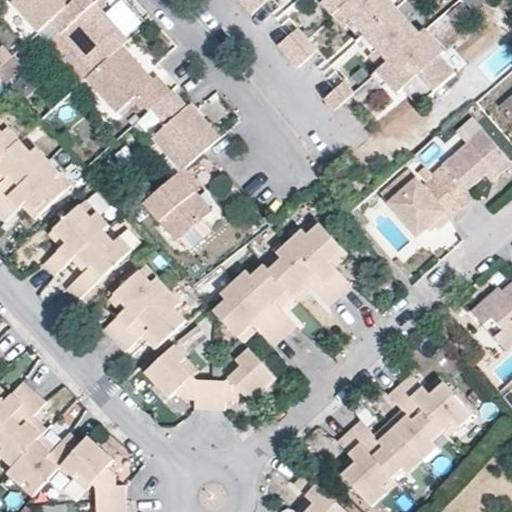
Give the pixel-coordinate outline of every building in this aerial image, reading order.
[(11,0),(13,2),(40,33),(51,23),(76,0),(11,0)] [(130,41),(96,4),(100,0),(76,0),(51,23),(95,73),(124,47),(130,41)] [(267,0),(244,0),(242,3),(252,14),(262,5),(267,0)] [(285,11),(275,0),(267,0),(262,5),(275,20),(285,11)] [(330,0),(340,11),(352,0),(330,0)] [(346,28),(349,25),(354,21),(366,34),(398,7),(391,0),(352,0),(340,11),(335,15),(346,28)] [(484,0),(464,0),(474,16),(489,7),(484,0)] [(421,34),(398,7),(366,34),(378,48),(373,53),(370,55),(381,68),(421,34)] [(299,27),(285,11),(275,20),(289,36),(299,27)] [(497,39),(510,33),(500,11),(487,16),(497,39)] [(366,34),(354,21),(349,25),(361,39),(366,34)] [(309,38),(299,27),(289,36),(278,45),(288,56),(309,38)] [(446,52),(426,29),(421,34),(381,68),(379,70),(399,93),(405,88),(410,83),(425,101),(457,73),(442,56),(446,52)] [(378,48),(366,34),(361,39),(373,53),(378,48)] [(318,49),(309,38),(288,56),(298,67),(308,58),(318,49)] [(0,68),(12,58),(2,46),(0,48),(0,68)] [(172,92),(158,76),(154,80),(124,47),(95,73),(88,79),(118,114),(137,97),(150,112),(153,109),(172,92)] [(332,64),(318,49),(308,58),(321,73),(332,64)] [(24,67),(14,56),(12,58),(0,68),(0,76),(6,83),(24,67)] [(345,80),(332,64),(321,73),(335,88),(345,80)] [(355,92),(345,80),(335,88),(324,98),(335,109),(355,92)] [(425,101),(410,83),(405,88),(420,106),(425,101)] [(222,138),(206,119),(202,123),(188,107),(173,90),(172,92),(153,109),(167,125),(153,137),(183,171),(186,168),(222,138)] [(511,97),(501,107),(511,119),(511,97)] [(206,119),(192,103),(188,107),(202,123),(206,119)] [(0,160),(22,140),(0,117),(0,160)] [(511,165),(511,160),(484,129),(444,164),(453,175),(441,184),(463,209),(475,198),(469,191),(486,175),(495,168),(501,175),(511,165)] [(0,206),(50,160),(37,147),(32,152),(22,140),(0,160),(0,171),(7,179),(1,183),(0,184),(0,206)] [(41,215),(73,185),(50,160),(0,206),(0,216),(6,222),(24,206),(28,202),(41,215)] [(197,193),(191,186),(196,182),(197,181),(186,168),(183,171),(145,204),(177,242),(179,240),(203,221),(213,212),(197,193)] [(501,175),(495,168),(486,175),(492,183),(501,175)] [(424,187),(417,178),(389,203),(397,212),(424,187)] [(202,189),(196,182),(191,186),(197,193),(202,189)] [(431,194),(424,187),(397,212),(418,236),(426,228),(432,223),(439,230),(463,209),(441,184),(431,194)] [(105,231),(111,225),(86,199),(54,230),(67,244),(62,248),(45,265),(56,277),(74,260),(77,257),(79,256),(100,236),(105,231)] [(41,215),(28,202),(24,206),(37,220),(41,215)] [(346,250),(316,218),(290,241),(341,296),(353,286),(336,268),(331,263),(346,250)] [(189,252),(212,232),(203,221),(179,240),(189,252)] [(436,228),(432,223),(427,228),(431,232),(436,228)] [(67,244),(54,230),(50,234),(62,248),(67,244)] [(79,302),(134,250),(121,237),(116,242),(105,231),(100,236),(79,256),(90,268),(86,272),(68,289),(79,302)] [(341,296),(290,241),(278,253),(283,259),(270,270),(285,287),(290,292),(294,297),(295,298),(309,285),(314,289),(329,307),(341,296)] [(336,268),(350,255),(346,250),(331,263),(336,268)] [(90,268),(79,256),(77,257),(74,260),(86,272),(90,268)] [(115,341),(170,290),(146,265),(114,295),(127,309),(122,313),(105,329),(115,341)] [(277,304),(290,292),(285,287),(270,270),(265,265),(253,276),(248,270),(234,282),(286,337),(297,326),(281,309),(277,304)] [(215,312),(240,339),(253,326),(258,331),(274,348),(286,337),(234,282),(222,294),(227,300),(215,312)] [(300,302),(314,289),(309,285),(295,298),(300,302)] [(507,352),(511,347),(511,286),(505,293),(501,288),(473,312),(484,326),(494,318),(504,330),(495,338),(507,352)] [(188,321),(177,309),(182,304),(170,290),(115,341),(126,353),(144,336),(149,332),(162,345),(188,321)] [(281,309),(294,297),(290,292),(277,304),(281,309)] [(127,309),(114,295),(110,299),(122,313),(127,309)] [(185,353),(210,333),(200,321),(175,341),(185,353)] [(244,344),(258,331),(253,326),(240,339),(244,344)] [(162,345),(149,332),(144,336),(157,350),(162,345)] [(200,372),(176,345),(146,373),(171,399),(178,393),(184,400),(195,401),(195,410),(211,411),(212,382),(199,381),(195,377),(200,372)] [(279,378),(251,348),(224,373),(230,378),(226,382),(212,382),(211,411),(227,411),(227,401),(239,402),(246,396),(252,403),(279,378)] [(475,414),(446,383),(431,395),(426,390),(413,375),(401,385),(444,432),(449,438),(475,414)] [(431,395),(446,383),(440,377),(426,390),(431,395)] [(0,432),(36,392),(24,382),(11,396),(6,402),(0,396),(0,432)] [(444,432),(401,385),(389,395),(404,411),(409,416),(395,429),(424,461),(439,447),(434,442),(444,432)] [(11,396),(0,386),(0,396),(6,402),(11,396)] [(38,441),(43,436),(29,423),(35,417),(48,403),(36,392),(0,432),(0,445),(4,449),(0,453),(0,455),(13,468),(14,468),(38,441)] [(395,429),(409,416),(404,411),(390,424),(395,429)] [(48,430),(35,417),(29,423),(43,436),(48,430)] [(395,429),(381,442),(376,436),(362,421),(350,431),(394,479),(404,469),(409,474),(424,461),(395,429)] [(381,442),(395,429),(390,424),(376,436),(381,442)] [(394,479),(350,431),(339,442),(353,457),(358,463),(344,476),(373,508),(387,494),(383,489),(394,479)] [(62,466),(82,443),(70,432),(56,448),(51,453),(38,441),(14,468),(13,468),(8,473),(23,487),(29,482),(40,492),(62,467),(62,466)] [(38,441),(51,453),(56,448),(43,436),(38,441)] [(117,475),(108,468),(116,460),(89,436),(82,443),(62,466),(62,467),(75,479),(80,473),(94,485),(94,484),(97,488),(98,502),(127,501),(126,486),(117,486),(117,475)] [(344,476),(358,463),(353,457),(339,470),(344,476)] [(348,511),(305,472),(294,485),(309,498),(315,504),(308,511),(348,511)] [(308,511),(315,504),(309,498),(297,511),(308,511)] [(127,511),(127,501),(98,502),(98,511),(127,511)]
